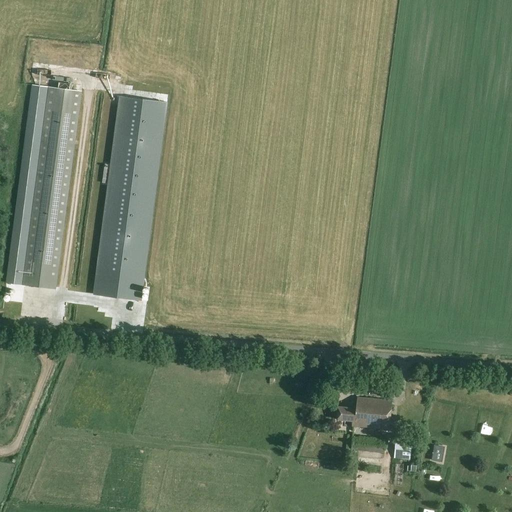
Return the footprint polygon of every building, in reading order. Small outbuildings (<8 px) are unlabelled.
[(7,283),(23,285),(49,87),(32,85),(7,283)] [(23,285),(56,289),(82,91),(49,87),(23,285)] [(113,96),(87,294),(133,300),(158,102),(113,96)] [(12,299),(19,299),(20,290),(13,289),(12,299)] [(374,400),(370,399),(361,399),(357,398),(357,409),(338,408),(337,421),(352,422),(352,427),(366,428),(390,430),(392,401),(374,400)] [(384,453),(386,439),(352,436),(351,450),(384,453)] [(410,460),(411,444),(395,443),(394,458),(410,460)] [(432,461),(442,462),(445,447),(434,445),(432,461)] [(434,486),(436,476),(426,474),(424,485),(434,486)]
